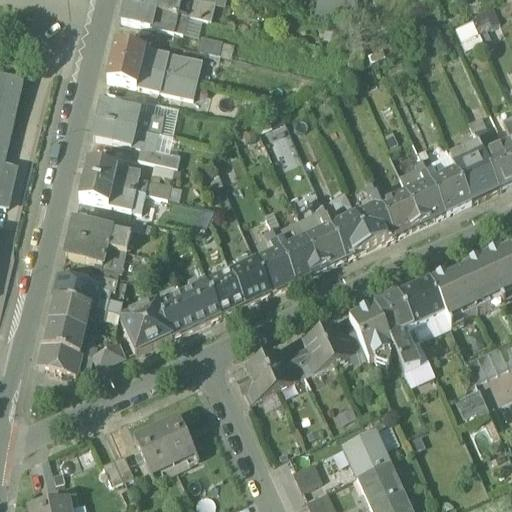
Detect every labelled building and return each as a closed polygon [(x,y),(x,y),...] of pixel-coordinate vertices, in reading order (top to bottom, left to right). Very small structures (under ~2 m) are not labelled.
[(178,22),(187,24),(191,7),(191,6),(176,3),(164,0),(127,0),(126,10),(178,22)] [(191,7),(201,9),(202,0),(177,0),(176,3),(191,6),(191,7)] [(214,0),(202,0),(201,9),(211,11),(215,12),(225,15),(227,3),(214,0)] [(312,8),(313,0),(290,0),(289,2),(312,8)] [(329,0),(318,0),(313,23),(348,32),(354,6),(329,0)] [(201,9),(191,7),(187,24),(203,28),(206,29),(211,11),(201,9)] [(122,27),(173,39),(178,22),(126,10),(122,27)] [(479,39),(480,39),(484,37),(500,28),(491,10),(469,21),(472,27),(473,26),(479,39)] [(211,11),(206,29),(211,30),(215,12),(211,11)] [(187,24),(178,22),(173,39),(183,42),(187,24)] [(187,24),(183,42),(199,45),(203,28),(187,24)] [(461,47),(479,39),(473,26),(472,27),(455,34),(461,47)] [(492,52),(484,37),(480,39),(487,55),(492,52)] [(434,51),(438,59),(448,53),(444,45),(434,51)] [(202,46),(199,58),(219,63),(222,50),(202,46)] [(116,49),(111,68),(141,75),(146,57),(116,49)] [(235,53),(222,50),(219,63),(232,66),(235,53)] [(169,62),(146,57),(141,75),(164,81),(169,62)] [(202,70),(169,62),(164,81),(184,85),(198,88),(202,70)] [(363,66),(356,64),(347,65),(347,78),(360,77),(364,75),(363,66)] [(136,94),(141,75),(111,68),(107,86),(136,94)] [(164,81),(141,75),(136,94),(159,99),(160,99),(164,81)] [(0,191),(5,171),(24,85),(0,79),(0,191)] [(184,85),(164,81),(160,99),(180,104),(180,103),(184,85)] [(184,85),(180,103),(193,107),(198,88),(184,85)] [(181,104),(180,104),(160,99),(159,99),(156,109),(166,112),(178,115),(181,104)] [(141,106),(139,118),(164,123),(166,112),(156,109),(141,106)] [(102,109),(98,126),(154,140),(159,141),(160,141),(164,123),(139,118),(102,109)] [(178,115),(166,112),(164,123),(160,141),(172,144),(178,115)] [(472,135),(484,129),(481,120),(468,126),(472,135)] [(511,121),(503,125),(511,144),(511,121)] [(140,154),(150,156),(154,140),(98,126),(94,144),(131,153),(131,152),(140,154)] [(499,194),(511,187),(511,166),(504,150),(496,154),(484,129),(472,135),(478,147),(499,194)] [(159,141),(154,140),(150,156),(155,157),(155,156),(159,141)] [(155,156),(169,160),(172,144),(160,141),(159,141),(155,156)] [(470,207),(499,194),(478,147),(462,155),(466,163),(453,169),(455,173),(470,207)] [(137,166),(177,176),(180,162),(169,160),(155,156),(155,157),(150,156),(140,154),(137,166)] [(462,155),(449,161),(453,169),(466,163),(462,155)] [(455,173),(453,169),(449,161),(432,169),(434,174),(433,174),(436,182),(455,173)] [(429,164),(422,167),(430,184),(436,182),(433,174),(434,174),(432,169),(429,164)] [(424,187),(430,184),(422,167),(422,166),(414,170),(417,175),(419,181),(420,181),(422,184),(424,187)] [(88,167),(84,185),(136,197),(139,186),(140,179),(88,167)] [(19,174),(5,171),(0,191),(0,214),(9,216),(19,174)] [(151,181),(171,185),(174,175),(154,171),(151,181)] [(445,218),(470,207),(455,173),(436,182),(430,184),(445,218)] [(399,183),(405,196),(424,187),(422,184),(420,181),(419,181),(417,175),(399,183)] [(430,184),(424,187),(405,196),(421,229),(445,218),(430,184)] [(134,206),(136,197),(84,185),(79,204),(140,218),(143,208),(134,206)] [(136,197),(145,199),(148,188),(139,186),(136,197)] [(379,186),(372,189),(380,207),(386,204),(382,197),(384,196),(379,186)] [(170,194),(148,188),(145,199),(168,205),(170,194)] [(374,210),(380,207),(372,189),(365,193),(369,203),(371,202),(374,210)] [(396,241),(421,229),(405,196),(386,204),(380,207),(396,241)] [(134,206),(143,208),(145,199),(136,197),(134,206)] [(370,252),(396,241),(380,207),(374,210),(355,218),(370,252)] [(329,209),(322,212),(330,229),(336,227),(333,220),(334,219),(329,209)] [(212,215),(193,211),(189,230),(207,235),(212,215)] [(324,232),(330,229),(322,212),(315,215),(317,220),(320,226),(321,225),(324,232)] [(272,235),(279,231),(273,216),(264,220),(271,235),(272,235)] [(345,263),(370,252),(355,218),(336,227),(330,229),(345,263)] [(317,220),(299,227),(305,241),(324,232),(321,225),(320,226),(317,220)] [(130,239),(133,227),(111,222),(108,234),(130,239)] [(74,226),(70,243),(115,254),(127,257),(131,239),(130,239),(108,234),(74,226)] [(305,241),(299,227),(281,235),(284,242),(283,242),(287,249),(305,241)] [(320,275),(345,263),(330,229),(324,232),(305,241),(320,275)] [(272,235),(276,244),(283,241),(283,242),(284,242),(281,235),(279,231),(272,235)] [(270,248),(271,248),(271,246),(276,244),(272,235),(271,235),(265,238),(270,248)] [(287,249),(283,242),(283,241),(276,244),(280,252),(287,249)] [(295,286),(320,275),(305,241),(287,249),(280,252),(295,286)] [(111,271),(115,254),(70,243),(66,261),(103,270),(103,269),(111,271)] [(280,252),(276,244),(271,246),(271,248),(274,255),(280,252)] [(270,297),(295,286),(280,252),(274,255),(255,263),(270,297)] [(511,253),(498,260),(497,256),(483,263),(500,302),(511,296),(511,253)] [(103,269),(103,270),(100,281),(113,284),(117,285),(119,280),(121,281),(127,257),(115,254),(111,271),(103,269)] [(245,308),(270,297),(255,263),(239,271),(230,275),(245,308)] [(488,307),(500,302),(483,263),(469,269),(471,273),(446,284),(444,280),(430,287),(445,319),(448,326),(460,320),(463,325),(491,313),(488,307)] [(220,320),(245,308),(230,275),(206,286),(220,320)] [(90,290),(110,295),(113,284),(100,281),(93,279),(90,290)] [(60,284),(56,303),(104,315),(105,315),(108,304),(110,295),(90,290),(90,291),(60,284)] [(196,331),(220,320),(206,286),(181,298),(196,331)] [(444,320),(445,319),(430,287),(429,287),(398,301),(413,333),(444,320)] [(171,342),(196,331),(181,298),(157,309),(171,342)] [(400,339),(413,333),(398,301),(375,311),(395,356),(404,378),(419,371),(410,350),(406,342),(404,341),(401,342),(400,339)] [(56,303),(50,327),(86,336),(89,322),(102,325),(104,315),(56,303)] [(123,308),(108,304),(105,315),(120,319),(123,308)] [(151,351),(171,342),(157,309),(124,324),(128,332),(124,333),(135,358),(151,351)] [(369,368),(395,356),(375,311),(349,323),(353,332),(363,355),(369,368)] [(104,315),(102,325),(118,330),(120,319),(105,315),(104,315)] [(444,320),(413,333),(419,346),(419,348),(450,334),(444,320)] [(50,327),(44,350),(93,362),(94,360),(95,353),(82,350),(86,336),(50,327)] [(334,369),(363,355),(353,332),(341,338),(337,329),(320,336),(334,369)] [(312,378),(334,369),(320,336),(304,344),(308,353),(295,358),(300,371),(308,368),(312,378)] [(93,362),(99,375),(124,363),(115,343),(106,340),(104,347),(107,354),(94,360),(93,362)] [(410,350),(419,371),(428,367),(419,348),(419,346),(410,350)] [(508,373),(511,371),(511,353),(509,347),(498,352),(508,373)] [(91,372),(93,362),(44,350),(39,370),(75,379),(78,369),(91,372)] [(497,378),(508,373),(498,352),(488,357),(497,378)] [(293,374),(300,371),(295,358),(282,364),(278,355),(261,363),(276,395),(298,385),(293,374)] [(486,383),(497,378),(488,357),(477,362),(486,383)] [(476,388),(486,383),(477,362),(466,367),(476,388)] [(260,402),(276,395),(261,363),(245,370),(249,379),(236,385),(242,398),(249,394),(254,404),(260,402)] [(419,371),(404,378),(412,393),(435,383),(428,367),(419,371)] [(282,408),(276,395),(260,402),(266,415),(282,408)] [(455,406),(463,422),(475,417),(477,421),(488,416),(479,395),(455,406)] [(353,411),(337,418),(343,431),(359,424),(353,411)] [(179,422),(157,432),(173,467),(185,461),(195,457),(179,422)] [(159,473),(173,467),(157,432),(134,443),(150,477),(159,473)] [(392,433),(374,441),(383,460),(400,452),(392,433)] [(344,455),(358,485),(388,471),(383,460),(374,441),(344,455)] [(125,457),(113,462),(123,483),(134,478),(125,457)] [(185,461),(188,469),(199,464),(195,457),(185,461)] [(112,488),(123,483),(113,462),(103,467),(112,488)] [(292,478),(301,498),(322,488),(313,469),(292,478)] [(358,485),(370,511),(375,511),(401,500),(388,471),(358,485)] [(150,477),(153,485),(162,480),(159,473),(150,477)] [(306,509),(307,511),(332,511),(327,499),(306,509)] [(375,511),(406,511),(401,500),(375,511)] [(29,511),(28,511),(75,511),(76,511),(74,502),(29,511)]
